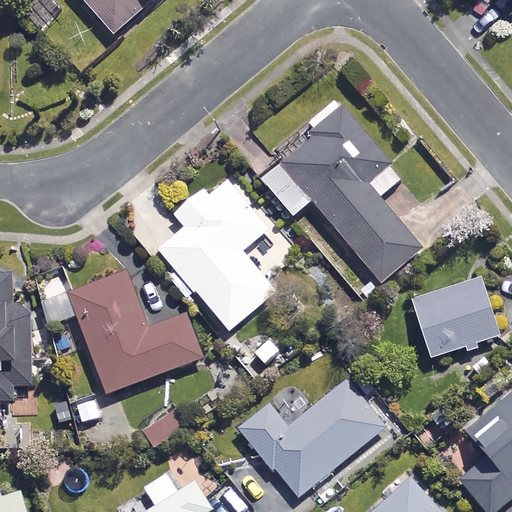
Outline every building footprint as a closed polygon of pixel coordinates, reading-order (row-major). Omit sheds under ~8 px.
[(69,2),(66,0),(31,0),(22,9),(39,28),(69,2)] [(151,0),(80,0),(114,36),(151,0)] [(315,136),(261,181),(292,220),(312,203),(379,284),(420,250),(380,201),(404,181),(334,97),(303,122),(315,136)] [(174,270),(166,277),(185,299),(193,293),(229,334),(279,291),(244,251),(269,229),(227,181),(211,195),(202,186),(170,214),(183,229),(157,251),(174,270)] [(66,294),(58,273),(34,283),(50,325),(76,315),(106,395),(203,358),(186,315),(149,329),(127,271),(66,294)] [(10,274),(0,273),(0,402),(13,402),(12,386),(30,386),(29,307),(11,307),(10,274)] [(409,300),(430,360),(461,349),(464,357),(481,351),(479,344),(498,337),(477,277),(409,300)] [(385,427),(346,380),(289,428),(269,404),(239,429),(298,499),(385,427)] [(511,477),(511,389),(459,434),(481,461),(458,479),(484,511),(498,511),(506,506),(495,492),(511,477)] [(178,493),(167,474),(144,488),(155,507),(147,511),(203,511),(210,508),(194,483),(178,493)] [(439,511),(409,478),(370,511),(439,511)] [(25,511),(19,490),(0,495),(0,511),(25,511)]
